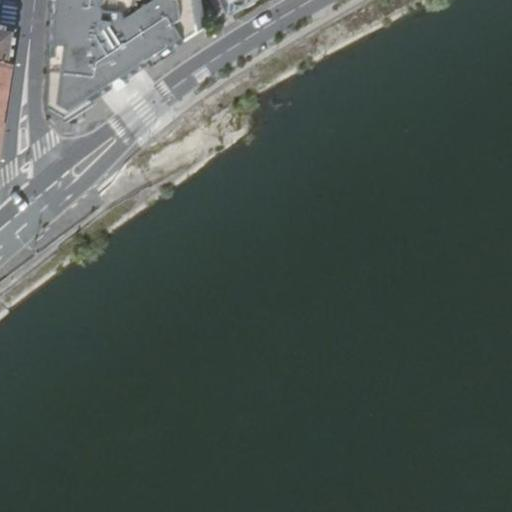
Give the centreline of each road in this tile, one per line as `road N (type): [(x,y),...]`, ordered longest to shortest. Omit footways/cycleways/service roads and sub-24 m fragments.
road 1 (secondary): [(312,0),(209,62),(25,216)]
road 2 (tertiary): [(33,22),(25,216)]
